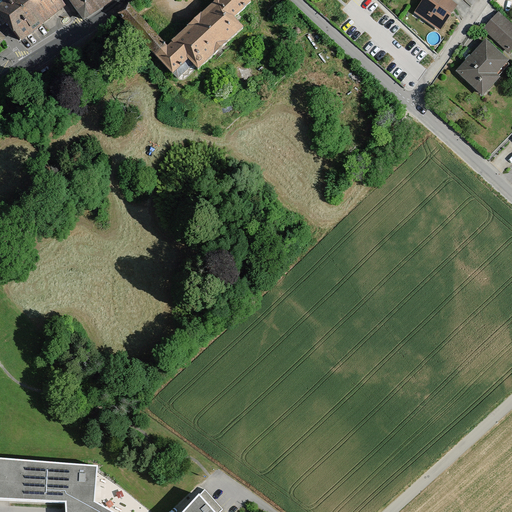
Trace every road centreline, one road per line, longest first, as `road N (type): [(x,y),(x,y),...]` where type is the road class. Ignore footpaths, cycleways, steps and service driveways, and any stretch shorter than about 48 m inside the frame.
road 1 (residential): [(390,511),(511,402)]
road 2 (tertiary): [(298,0),(410,104)]
road 3 (tertiary): [(410,104),(511,196)]
road 4 (residential): [(410,104),(484,0)]
